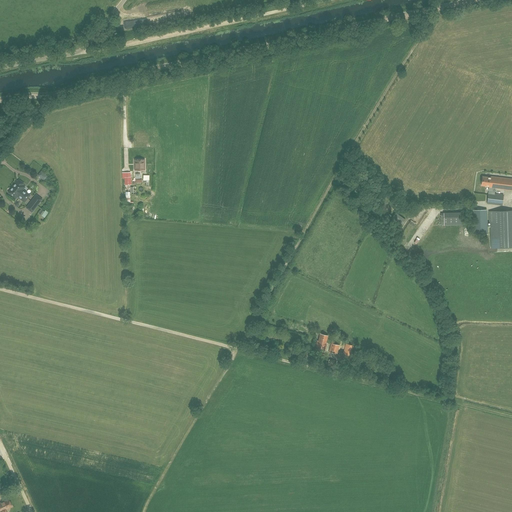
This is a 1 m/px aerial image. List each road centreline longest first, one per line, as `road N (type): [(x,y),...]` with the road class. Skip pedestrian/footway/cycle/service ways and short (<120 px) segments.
road 1 (track): [(235,348),(441,4)]
road 2 (track): [(123,76),(480,0)]
road 3 (track): [(235,348),(511,415)]
road 4 (track): [(83,50),(328,0)]
road 5 (track): [(0,289),(235,348)]
road 6 (track): [(141,511),(235,348)]
road 7 (unclassified): [(0,67),(80,52),(124,0)]
